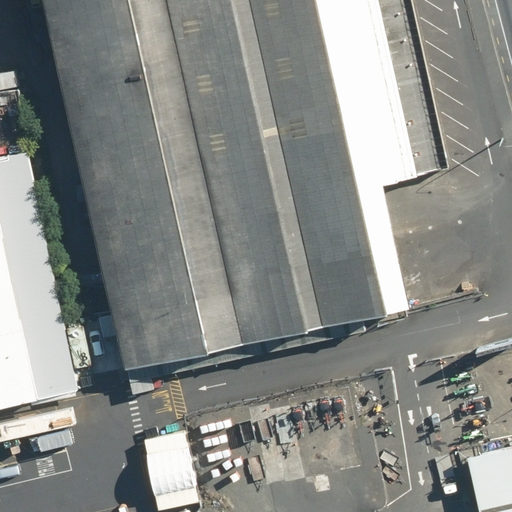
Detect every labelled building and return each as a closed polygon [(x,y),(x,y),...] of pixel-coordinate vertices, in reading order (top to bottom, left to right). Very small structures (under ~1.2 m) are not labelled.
[(47,0),(120,370),(396,317),(369,179),(445,164),(413,0),(47,0)] [(11,118),(0,120),(0,423),(77,406),(11,118)] [(323,392),(161,423),(176,500),(338,469),(323,392)] [(402,414),(368,420),(378,473),(412,467),(402,414)] [(511,439),(445,453),(456,511),(461,511),(511,502),(511,439)] [(511,511),(511,502),(461,511),(511,511)]
